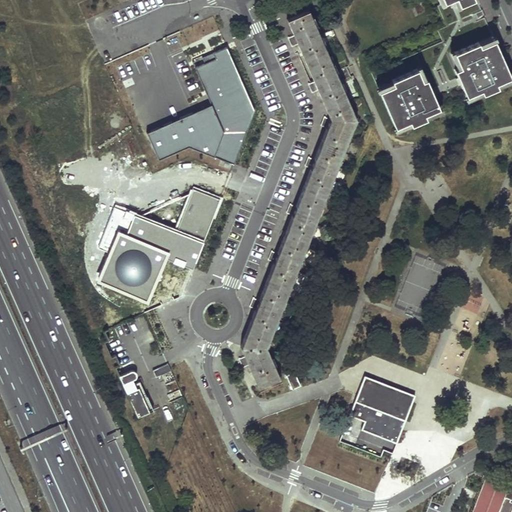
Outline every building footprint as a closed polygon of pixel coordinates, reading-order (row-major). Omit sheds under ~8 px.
[(259,387),(279,378),(265,346),(355,117),(308,9),(287,18),(293,34),(289,36),(292,45),(297,43),(317,88),(312,91),(316,99),(321,97),(330,117),(324,115),(321,123),(327,125),(314,157),(308,155),(305,163),(311,165),(296,205),(290,202),(287,210),(292,212),(277,253),(271,250),(268,259),(273,261),(259,300),(252,297),(249,305),(255,308),(240,347),(244,355),(239,358),(243,367),(248,365),(259,387)] [(479,42),(456,52),(462,66),(456,69),(467,94),(482,88),(483,93),(499,87),(497,82),(511,76),(496,39),(481,46),(479,42)] [(217,58),(194,67),(208,101),(141,128),(156,165),(193,150),(233,166),(242,170),(265,115),(234,41),(213,49),(217,58)] [(423,81),(417,68),(391,79),(394,84),(380,90),(396,126),(411,120),(412,123),(426,118),(424,113),(439,106),(427,79),(423,81)] [(194,264),(220,197),(194,186),(178,228),(116,204),(99,247),(108,250),(97,277),(149,298),(166,253),(194,264)] [(103,294),(108,290),(101,283),(96,287),(103,294)] [(478,313),(481,302),(464,297),(461,308),(478,313)] [(424,307),(424,299),(382,298),(382,306),(407,306),(407,307),(424,307)] [(156,368),(151,370),(154,377),(159,374),(156,368)] [(135,417),(151,410),(138,381),(129,385),(128,380),(132,378),(133,378),(134,377),(134,375),(134,374),(134,373),(134,372),(133,371),(132,371),(131,370),(130,370),(129,370),(128,370),(116,376),(135,417)] [(294,371),(285,375),(291,390),(300,386),(294,371)] [(415,395),(365,375),(340,439),(384,457),(386,451),(394,454),(415,395)] [(498,511),(505,497),(511,499),(511,511),(511,477),(510,484),(488,476),(473,511),(498,511)]
